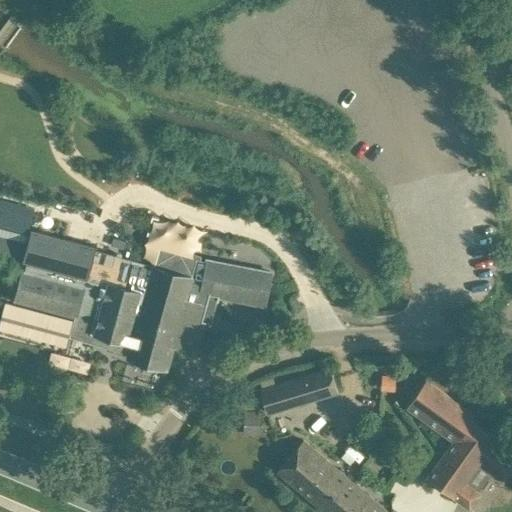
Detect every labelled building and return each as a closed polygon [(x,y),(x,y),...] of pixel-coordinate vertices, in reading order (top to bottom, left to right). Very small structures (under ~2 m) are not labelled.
[(33,162),(99,194),(111,170),(46,137),(33,162)] [(0,252),(65,269),(78,219),(0,199),(0,252)] [(128,358),(139,361),(166,368),(173,345),(194,351),(210,293),(265,304),(272,271),(207,259),(160,245),(154,264),(130,257),(130,258),(118,255),(114,268),(91,261),(85,285),(23,269),(15,300),(75,316),(70,336),(129,352),(128,358)] [(261,388),(269,412),(338,391),(330,367),(261,388)] [(426,379),(414,395),(407,405),(454,440),(427,477),(469,508),(480,493),(464,481),(476,464),(502,482),(511,469),(511,449),(470,419),(474,414),(426,379)] [(243,433),(260,433),(261,416),(244,415),(243,433)] [(389,511),(319,452),(303,439),(277,470),(326,511),(389,511)]
